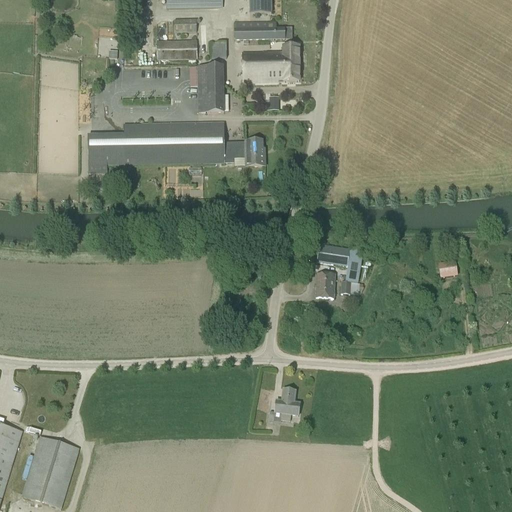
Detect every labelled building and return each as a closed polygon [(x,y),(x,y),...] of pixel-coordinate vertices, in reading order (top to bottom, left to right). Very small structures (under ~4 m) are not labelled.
[(221,0),(165,0),(165,9),(221,8),(221,0)] [(271,0),(248,0),(249,15),(271,15),(271,0)] [(174,34),(196,34),(196,21),(174,21),(174,34)] [(284,30),(276,30),(276,23),(233,24),(234,42),(284,41),(284,30)] [(196,43),(157,43),(157,61),(196,61),(196,43)] [(226,60),(226,44),(209,44),(210,60),(226,60)] [(282,53),(243,53),(243,84),(282,83),(282,84),(300,83),(299,47),(282,47),(282,53)] [(109,53),(108,61),(116,61),(117,53),(109,53)] [(198,68),(198,88),(223,87),(223,68),(198,68)] [(223,87),(198,88),(198,114),(224,114),(223,87)] [(278,112),(278,100),(269,101),(269,113),(278,112)] [(124,138),(112,138),(88,139),(88,175),(106,174),(106,167),(234,165),(234,161),(244,160),(245,169),(265,169),(265,147),(263,147),(263,142),(244,142),(244,150),(234,150),(234,144),(224,145),(224,125),(124,126),(124,138)] [(350,252),(319,247),(316,264),(347,269),(344,284),(341,284),(340,296),(359,297),(359,285),(357,285),(360,268),(362,252),(350,250),(350,252)] [(438,266),(440,280),(457,278),(455,263),(438,266)] [(317,275),(315,300),(333,301),(334,276),(317,275)] [(283,392),(282,403),(276,403),(274,414),(270,413),(268,423),(273,424),(280,424),(280,422),(289,423),(290,417),(298,418),(299,405),(294,405),(295,393),(283,392)] [(22,434),(0,426),(0,501),(1,502),(22,434)] [(21,500),(60,511),(79,451),(40,439),(21,500)]
